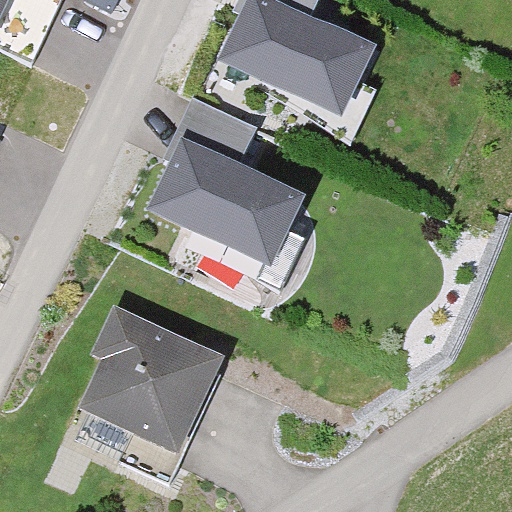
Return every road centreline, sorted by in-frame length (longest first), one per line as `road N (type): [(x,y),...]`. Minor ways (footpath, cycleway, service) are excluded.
road 1 (residential): [(0,373),(177,0)]
road 2 (residential): [(511,371),(302,511)]
